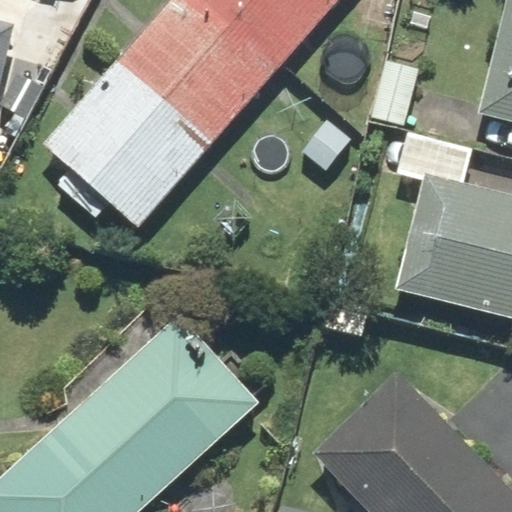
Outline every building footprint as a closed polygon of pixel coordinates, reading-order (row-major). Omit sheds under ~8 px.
[(177,0),(48,149),(144,231),(344,0),(177,0)] [(511,7),(488,105),(511,111),(511,7)] [(0,13),(0,46),(8,16),(0,13)] [(511,202),(428,182),(400,291),(511,319),(511,202)] [(0,486),(0,508),(3,511),(148,511),(260,408),(179,321),(0,486)] [(511,511),(511,492),(401,380),(318,461),(368,511),(511,511)]
